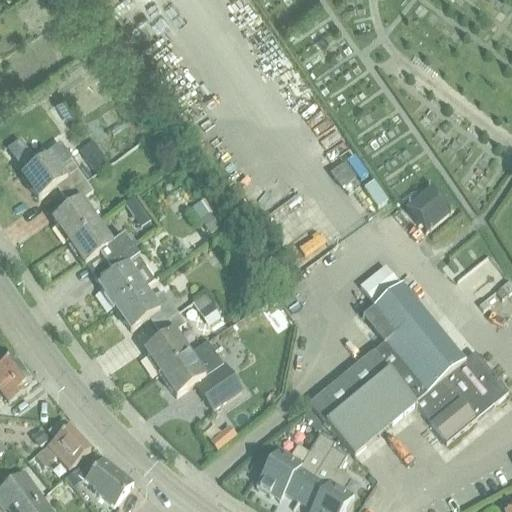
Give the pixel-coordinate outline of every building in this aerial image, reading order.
[(19,145),(6,154),(23,178),(22,179),(38,203),(55,190),(62,200),(84,185),(70,164),(59,149),(48,157),(50,160),(36,169),(19,145)] [(100,157),(86,167),(94,178),(108,168),(100,157)] [(84,185),(62,200),(69,211),(52,223),(68,246),(97,226),(81,203),(92,196),(84,185)] [(430,254),(467,229),(443,193),(406,217),(430,254)] [(208,217),(198,224),(208,239),(218,232),(208,217)] [(112,248),(97,226),(68,246),(84,269),(102,256),(109,266),(131,251),(123,240),(112,248)] [(154,284),(142,268),(131,251),(109,266),(116,276),(98,288),(114,311),(143,292),(154,284)] [(384,271),(360,291),(375,309),(399,289),(391,280),(384,271)] [(511,291),(508,286),(499,293),(506,300),(511,295),(511,291)] [(400,290),(362,322),(361,322),(382,347),(307,409),(310,412),(324,428),(354,459),(414,408),(429,426),(427,427),(445,448),(507,397),(474,357),(463,366),(400,290)] [(149,300),(143,292),(114,311),(130,334),(148,322),(155,332),(177,317),(163,296),(149,300)] [(485,305),(478,311),(482,316),(489,310),(485,305)] [(211,309),(199,318),(208,331),(220,322),(211,309)] [(177,317),(155,332),(162,341),(144,354),(160,377),(190,357),(174,335),(185,327),(177,317)] [(190,357),(160,377),(176,400),(194,388),(211,413),(241,392),(223,367),(205,379),(190,357)] [(23,389),(30,383),(13,359),(0,367),(0,392),(9,405),(26,393),(23,389)] [(310,412),(302,420),(317,435),(324,428),(310,412)] [(62,421),(46,435),(52,442),(68,428),(62,421)] [(68,473),(90,453),(69,429),(35,460),(44,470),(56,459),(68,473)] [(228,430),(209,445),(216,454),(235,439),(228,430)] [(40,434),(30,441),(37,451),(47,444),(40,434)] [(278,453),(255,490),(271,500),(273,497),(281,502),(283,498),(296,506),(292,511),(293,511),(334,448),(319,438),(308,457),(297,450),(290,461),(278,453)] [(334,448),(293,511),(294,511),(297,507),(305,511),(345,511),(353,500),(341,493),(348,482),(338,475),(346,461),(332,452),(335,448),(334,448)] [(114,510),(132,487),(96,458),(81,476),(79,479),(83,483),(96,493),(95,495),(114,510)] [(489,462),(489,481),(508,480),(508,461),(489,462)] [(78,472),(66,482),(73,490),(83,483),(79,479),(81,476),(78,472)] [(6,511),(48,511),(23,477),(0,492),(0,510),(1,511),(5,511),(6,511)]
